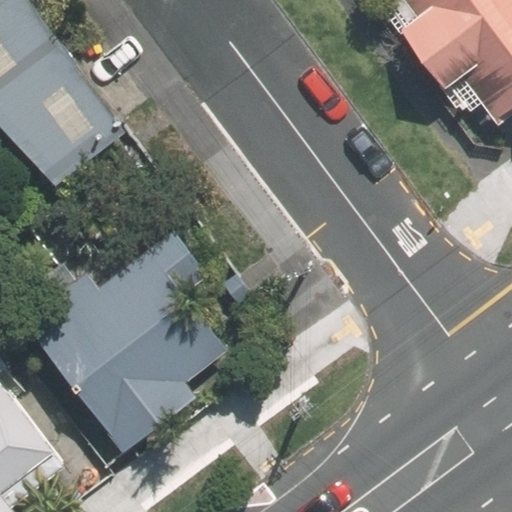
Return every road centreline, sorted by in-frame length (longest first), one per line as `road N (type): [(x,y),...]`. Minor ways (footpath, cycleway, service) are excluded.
road 1 (residential): [(504,406),(190,0)]
road 2 (secondary): [(504,406),(366,511)]
